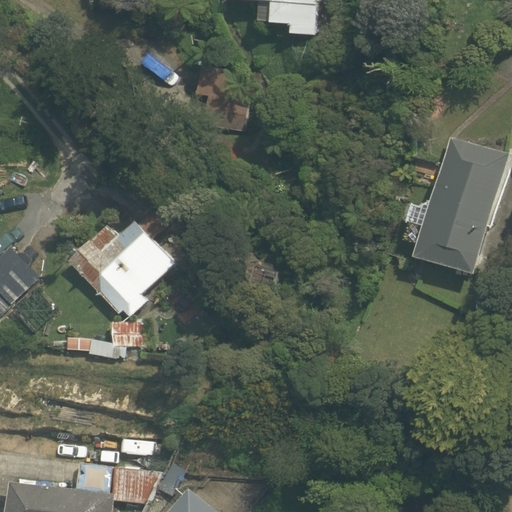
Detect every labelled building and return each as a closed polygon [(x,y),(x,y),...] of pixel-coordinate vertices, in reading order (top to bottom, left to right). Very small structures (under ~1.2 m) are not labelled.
[(324,35),(325,3),(325,0),(252,0),(253,3),(284,4),(283,25),(300,26),(299,34),(324,35)] [(254,68),(207,65),(203,126),(250,129),(254,68)] [(441,229),(434,227),(427,256),(486,271),(511,168),(511,153),(464,142),(441,229)] [(121,313),(123,311),(127,317),(133,312),(136,317),(154,304),(147,294),(180,270),(142,216),(82,259),(121,313)] [(0,276),(0,314),(18,297),(0,276)] [(114,486),(122,486),(121,498),(172,501),(174,470),(123,467),(123,471),(115,471),(114,486)] [(117,511),(120,492),(17,482),(14,511),(117,511)] [(224,511),(194,490),(183,504),(177,511),(224,511)]
